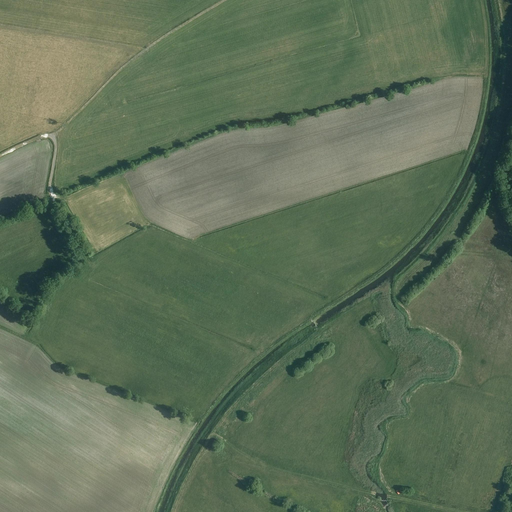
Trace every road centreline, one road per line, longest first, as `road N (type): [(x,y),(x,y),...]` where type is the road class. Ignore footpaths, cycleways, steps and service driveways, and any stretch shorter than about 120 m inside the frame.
road 1 (track): [(0,156),(52,136),(125,64),(225,0)]
road 2 (track): [(52,136),(48,189),(86,256)]
